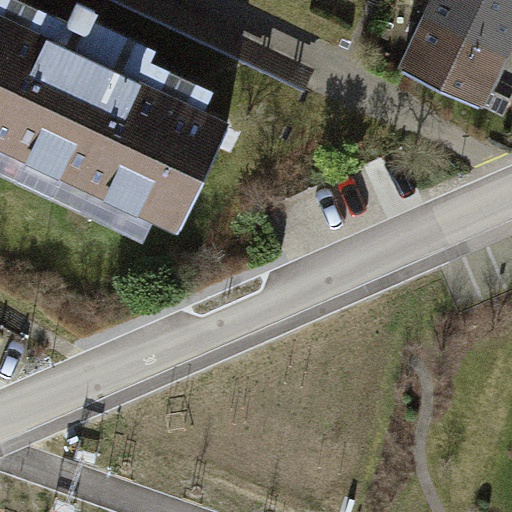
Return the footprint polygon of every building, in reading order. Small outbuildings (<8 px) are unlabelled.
[(76,0),(70,14),(40,0),(0,0),(0,140),(153,215),(179,226),(232,115),(208,103),(217,84),(154,54),(159,43),(97,13),(101,4),(93,0),(76,0)] [(122,0),(282,75),(292,55),(175,0),(122,0)] [(511,15),(511,0),(425,0),(420,12),(497,49),(511,15)] [(420,12),(395,65),(472,101),(497,49),(420,12)] [(153,215),(0,140),(0,163),(145,233),(153,215)]
